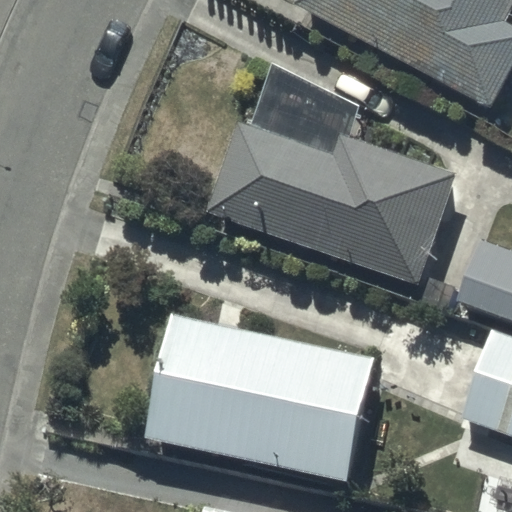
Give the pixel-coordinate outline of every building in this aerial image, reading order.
[(511,0),(300,0),(496,104),(511,73),(511,17),(507,14),(511,3),(511,0)] [(340,150),(243,115),(210,206),(422,283),(463,170),(347,129),(340,150)] [(511,245),(484,235),(461,296),(511,315),(511,245)] [(376,352),(176,309),(149,434),(349,477),(376,352)] [(511,330),(495,324),(463,412),(511,430),(511,330)] [(269,511),(208,499),(205,511),(269,511)]
